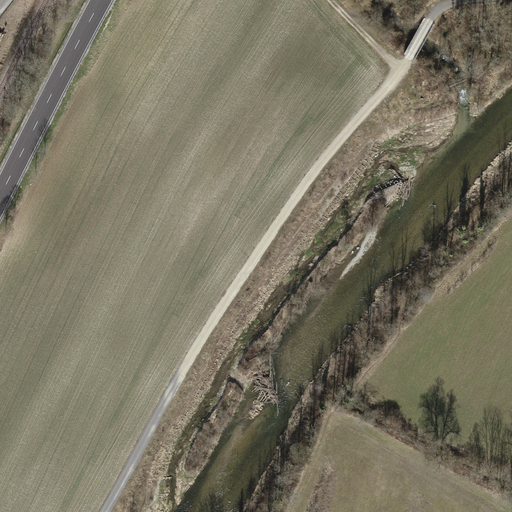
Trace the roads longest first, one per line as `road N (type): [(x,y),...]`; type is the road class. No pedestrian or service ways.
road 1 (track): [(105,511),(153,434),(238,327),(405,151),(416,107)]
road 2 (primary): [(103,0),(0,204)]
road 3 (track): [(416,107),(404,65),(430,19),(447,5),(479,0)]
